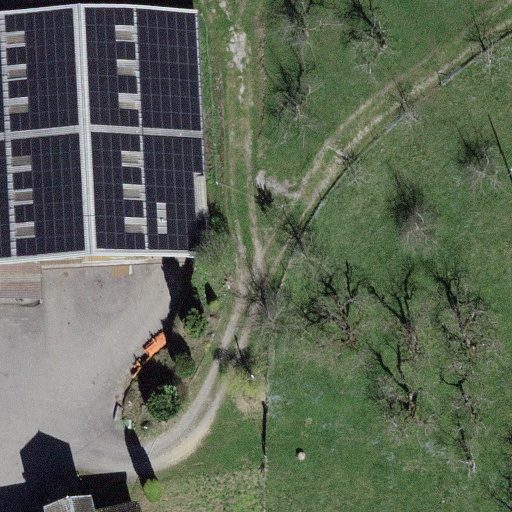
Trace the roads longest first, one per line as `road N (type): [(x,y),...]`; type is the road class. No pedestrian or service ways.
road 1 (track): [(250,342),(301,218),(363,124),(511,10)]
road 2 (track): [(250,342),(262,130),(223,0)]
